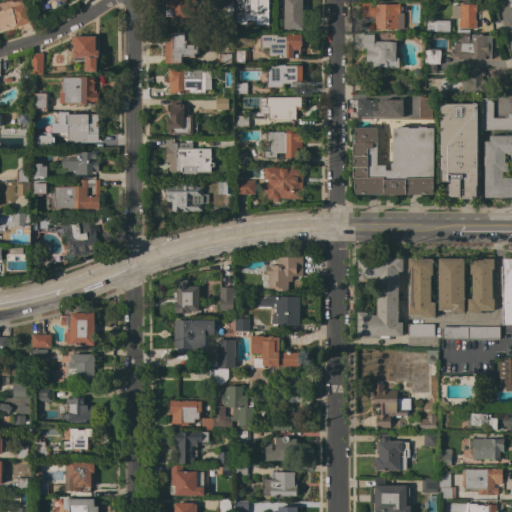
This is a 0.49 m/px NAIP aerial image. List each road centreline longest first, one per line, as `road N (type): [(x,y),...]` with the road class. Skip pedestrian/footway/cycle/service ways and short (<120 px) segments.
road 1 (residential): [(132,511),(129,0)]
road 2 (residential): [(336,511),(333,0)]
road 3 (secondary): [(456,227),(263,228),(131,263)]
road 4 (residential): [(110,0),(58,32),(0,51)]
